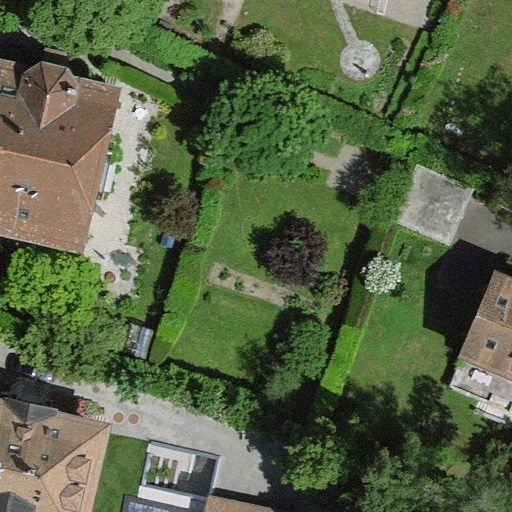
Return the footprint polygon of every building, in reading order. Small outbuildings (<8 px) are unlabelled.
[(27,75),(0,67),(0,223),(78,241),(111,92),(76,85),(70,70),(46,64),(27,75)] [(451,245),(474,190),(419,166),(396,221),(451,245)] [(487,308),(467,353),(511,370),(511,282),(501,278),(487,308)] [(0,511),(82,511),(101,430),(0,407),(0,511)] [(209,493),(207,511),(307,511),(308,501),(209,493)]
